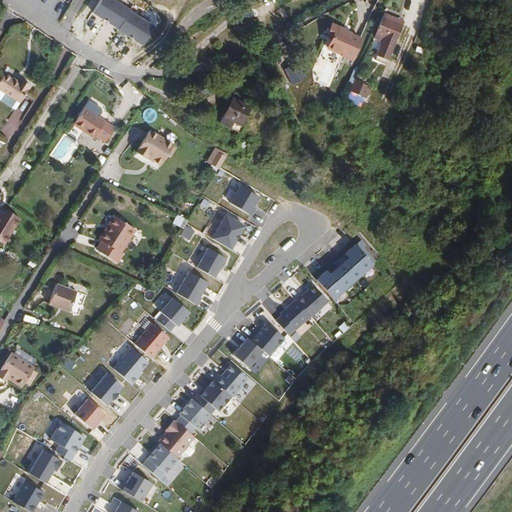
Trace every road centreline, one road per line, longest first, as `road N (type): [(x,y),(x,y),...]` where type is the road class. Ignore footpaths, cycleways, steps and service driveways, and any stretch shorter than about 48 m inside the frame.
road 1 (track): [(207,511),(405,282),(511,173)]
road 2 (residential): [(3,0),(135,77),(222,69),(286,34)]
road 3 (residential): [(71,511),(102,460),(231,299)]
road 4 (residential): [(231,299),(321,226),(284,209),(241,271)]
road 5 (motorway): [(511,341),(385,511)]
road 6 (residential): [(0,343),(110,168)]
road 7 (motorway): [(439,511),(511,414)]
